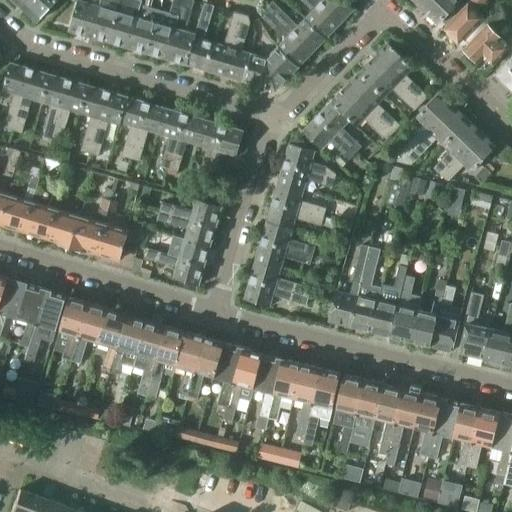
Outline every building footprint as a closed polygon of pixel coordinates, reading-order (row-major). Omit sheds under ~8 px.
[(28,0),(26,3),(42,17),(58,0),(28,0)] [(91,36),(102,0),(90,0),(90,2),(83,0),(78,0),(70,30),(91,36)] [(111,0),(102,0),(91,36),(110,41),(119,10),(109,7),(111,0)] [(129,47),(143,0),(132,0),(132,1),(129,0),(121,0),(119,10),(110,41),(129,47)] [(152,0),(143,0),(129,47),(148,53),(157,21),(148,18),(152,0)] [(157,21),(148,53),(168,58),(185,0),(173,0),(167,24),(157,21)] [(195,0),(194,0),(185,0),(168,58),(187,64),(196,32),(186,30),(195,0)] [(302,0),(313,11),(306,19),(326,38),(339,24),(314,0),(302,0)] [(314,0),(339,24),(355,8),(346,0),(314,0)] [(413,0),(422,8),(430,0),(413,0)] [(430,0),(422,8),(438,23),(460,0),(430,0)] [(485,0),(472,0),(444,29),(459,43),(483,18),(476,10),(485,0)] [(273,1),(266,8),(312,53),(326,38),(306,19),(299,26),(273,1)] [(196,32),(187,64),(206,69),(214,43),(204,40),(214,6),(205,3),(196,32)] [(298,67),(312,53),(266,8),(262,13),(263,18),(286,40),(278,48),(298,67)] [(224,46),(214,43),(206,69),(226,75),(244,14),(235,12),(224,46)] [(511,37),(508,42),(504,38),(496,30),(506,18),(500,12),(463,48),(478,63),(484,58),(492,67),(511,46),(511,37)] [(244,14),(226,75),(244,80),(252,54),(242,51),(250,23),(248,15),(244,14)] [(389,42),(374,57),(422,103),(428,96),(406,74),(414,66),(389,42)] [(268,58),(252,54),(244,80),(276,90),(298,67),(278,48),(268,58)] [(360,72),(385,96),(393,89),(415,111),(422,103),(374,57),(360,72)] [(511,57),(491,79),(497,84),(500,81),(511,92),(511,57)] [(14,130),(31,69),(11,63),(3,91),(14,94),(4,128),(14,130)] [(31,69),(14,130),(23,133),(32,100),(43,103),(51,74),(31,69)] [(360,72),(346,87),(393,133),(401,125),(379,104),(385,96),(360,72)] [(52,141),(70,80),(51,74),(43,103),(53,105),(43,139),(52,141)] [(70,80),(52,141),(61,144),(70,110),(81,114),(90,85),(70,80)] [(91,153),(109,91),(90,85),(81,114),(91,116),(82,150),(91,153)] [(387,139),(393,133),(346,87),(333,101),(351,119),(349,120),(356,127),(365,118),(387,139)] [(109,91),(91,153),(99,155),(109,121),(121,125),(122,123),(130,97),(109,91)] [(398,162),(400,162),(455,106),(441,92),(415,118),(422,125),(392,156),(398,162)] [(132,158),(148,102),(130,97),(122,123),(131,126),(122,155),(132,158)] [(333,101),(318,117),(355,153),(362,146),(343,127),(349,120),(351,119),(333,101)] [(148,102),(132,158),(140,161),(148,131),(160,134),(167,107),(148,102)] [(469,119),(455,106),(400,162),(411,165),(412,165),(437,140),(443,146),(469,119)] [(170,169),(187,113),(167,107),(160,134),(170,137),(161,167),(169,169),(170,169)] [(187,113),(170,169),(178,171),(187,142),(198,145),(206,118),(187,113)] [(355,153),(318,117),(303,132),(322,150),(330,141),(349,159),(355,153)] [(208,180),(225,124),(206,118),(198,145),(208,148),(199,178),(208,180)] [(438,172),(441,175),(482,132),(469,119),(443,146),(450,152),(434,168),(438,172)] [(225,124),(208,180),(216,183),(225,153),(237,157),(245,130),(225,124)] [(482,132),(441,175),(447,180),(450,181),(464,166),(471,172),(497,146),(482,132)] [(284,163),(336,177),(337,174),(326,166),(312,162),(316,150),(290,142),(284,163)] [(130,163),(120,160),(118,169),(127,172),(130,163)] [(279,182),(304,189),(307,179),(333,187),(336,177),(284,163),(279,182)] [(384,163),(383,167),(381,171),(391,174),(393,166),(384,163)] [(489,163),(476,176),(483,182),(495,169),(489,163)] [(404,168),(395,165),(394,165),(391,179),(395,180),(395,183),(393,182),(386,202),(395,206),(394,210),(402,212),(412,181),(401,178),(404,168)] [(29,188),(38,190),(41,178),(32,176),(29,188)] [(414,177),(410,191),(423,195),(428,180),(414,177)] [(439,201),(443,184),(431,181),(427,197),(439,201)] [(52,194),(61,197),(65,185),(56,182),(52,194)] [(273,201),(324,216),(327,208),(301,200),(304,189),(279,182),(273,201)] [(72,187),(65,185),(61,197),(68,199),(72,187)] [(151,188),(144,186),(141,196),(149,197),(151,188)] [(224,202),(226,192),(206,186),(202,197),(224,202)] [(452,186),(448,200),(462,204),(466,190),(452,186)] [(81,216),(72,244),(74,245),(76,248),(82,250),(85,248),(96,252),(105,223),(108,211),(109,211),(112,200),(114,194),(115,191),(106,188),(103,198),(100,208),(99,208),(98,212),(96,220),(81,216)] [(471,204),(490,210),(494,196),(475,190),(471,204)] [(0,222),(0,223),(9,194),(0,191),(0,222)] [(9,194),(0,223),(3,224),(4,226),(10,228),(13,227),(24,230),(33,201),(9,194)] [(159,211),(216,227),(222,206),(197,198),(194,210),(162,201),(159,211)] [(112,200),(109,211),(116,213),(119,202),(112,200)] [(33,201),(24,230),(48,237),(57,208),(33,201)] [(268,221),(293,228),(296,217),(321,225),(324,216),(273,201),(268,221)] [(57,208),(48,237),(59,240),(61,243),(66,245),(69,244),(72,244),(81,216),(57,208)] [(188,228),(185,239),(211,247),(216,227),(159,211),(157,219),(188,228)] [(262,240),(313,255),(316,247),(290,239),(293,228),(268,221),(262,240)] [(105,223),(96,252),(120,259),(129,230),(105,223)] [(137,243),(140,232),(132,229),(128,241),(137,243)] [(205,266),(211,247),(185,239),(154,229),(148,249),(205,266)] [(257,259),(282,267),(285,256),(310,264),(313,255),(262,240),(257,259)] [(511,242),(502,240),(495,269),(504,271),(511,242)] [(329,321),(350,326),(371,246),(362,244),(350,292),(337,289),(329,321)] [(370,331),(378,299),(380,291),(381,291),(382,287),(372,285),(381,249),(371,246),(350,326),(370,331)] [(205,266),(148,249),(146,257),(177,267),(174,279),(199,286),(205,266)] [(378,299),(370,331),(390,336),(406,275),(410,256),(402,254),(393,294),(381,291),(380,291),(378,299)] [(251,279),(302,293),(304,285),(279,277),(282,267),(257,259),(251,279)] [(0,308),(9,278),(0,274),(0,308)] [(415,277),(406,275),(390,336),(410,341),(419,310),(422,296),(412,294),(415,277)] [(9,278),(0,308),(0,338),(8,315),(18,318),(29,284),(9,278)] [(432,347),(446,286),(447,285),(448,280),(440,278),(431,313),(419,310),(410,341),(432,347)] [(302,293),(251,279),(245,299),(270,307),(274,295),(299,302),(302,293)] [(29,284),(18,318),(28,321),(21,345),(29,347),(30,347),(47,289),(29,284)] [(456,287),(447,285),(446,286),(432,347),(453,352),(461,320),(460,320),(463,308),(452,305),(456,287)] [(29,347),(25,359),(34,362),(42,339),(53,342),(67,295),(47,289),(30,347),(29,347)] [(477,325),(484,295),(472,291),(464,323),(467,324),(460,353),(484,358),(491,329),(477,325)] [(72,360),(90,301),(71,296),(54,349),(64,353),(63,357),(72,360)] [(90,301),(72,360),(82,363),(88,339),(100,343),(110,307),(90,301)] [(511,346),(511,302),(511,303),(504,332),(491,329),(484,358),(508,364),(511,346)] [(320,305),(317,316),(327,319),(330,307),(320,305)] [(111,372),(129,312),(110,307),(100,343),(97,353),(106,356),(102,369),(111,372)] [(134,367),(138,354),(137,354),(148,317),(129,312),(111,372),(120,375),(123,364),(134,367)] [(168,323),(148,317),(137,354),(138,354),(148,357),(138,393),(147,396),(168,323)] [(176,365),(186,328),(168,323),(147,396),(156,398),(163,372),(173,375),(176,365)] [(186,328),(176,365),(186,368),(179,394),(189,397),(207,334),(186,328)] [(207,334),(189,397),(198,400),(205,374),(215,377),(216,376),(226,340),(207,334)] [(218,405),(227,407),(245,345),(226,340),(216,376),(215,377),(225,380),(218,405)] [(251,399),(254,386),(264,350),(245,345),(227,407),(223,418),(233,421),(239,396),(251,399)] [(284,356),(264,350),(254,386),(265,389),(260,415),(257,428),(265,430),(284,356)] [(284,356),(265,430),(275,432),(277,420),(280,407),(292,410),(295,398),(304,362),(284,356)] [(323,367),(304,362),(295,398),(304,400),(297,435),(306,437),(323,367)] [(342,372),(323,367),(306,437),(314,439),(319,417),(330,420),(333,408),(342,372)] [(345,374),(335,417),(347,419),(339,451),(347,453),(350,442),(351,440),(351,438),(366,379),(345,374)] [(18,389),(15,400),(35,405),(40,383),(20,378),(18,389)] [(370,446),(377,419),(385,383),(366,379),(351,438),(351,440),(350,442),(370,446)] [(404,388),(385,383),(377,419),(387,421),(379,453),(388,456),(404,388)] [(15,400),(18,389),(5,385),(2,397),(15,400)] [(404,388),(388,456),(386,463),(395,465),(404,425),(415,428),(423,393),(404,388)] [(61,400),(62,396),(42,391),(38,405),(58,410),(61,400)] [(419,454),(429,457),(443,398),(423,393),(415,428),(426,431),(419,454)] [(462,402),(443,398),(429,457),(438,458),(444,435),(454,437),(462,402)] [(58,410),(79,415),(82,405),(61,400),(58,410)] [(458,464),(468,466),(483,407),(462,402),(454,437),(464,440),(458,464)] [(82,405),(79,415),(99,419),(101,409),(82,405)] [(130,427),(130,425),(135,410),(122,406),(117,423),(130,427)] [(482,444),(493,447),(502,412),(483,407),(468,466),(478,468),(482,444)] [(101,408),(101,409),(99,419),(112,422),(114,411),(101,408)] [(503,450),(497,473),(506,476),(511,452),(511,414),(502,412),(493,447),(503,450)] [(181,422),(170,418),(165,434),(177,437),(180,425),(181,422)] [(147,419),(144,429),(158,432),(161,422),(147,419)] [(177,437),(196,442),(200,430),(180,425),(177,437)] [(221,427),(218,436),(220,436),(224,437),(227,428),(221,427)] [(218,436),(200,430),(196,442),(216,448),(216,447),(220,436),(218,436)] [(220,436),(216,447),(238,452),(241,441),(224,437),(220,436)] [(262,443),(258,457),(280,462),(283,448),(262,443)] [(302,453),(283,448),(280,462),(299,467),(302,453)] [(361,482),(365,469),(357,467),(353,480),(361,482)] [(497,473),(495,482),(504,484),(506,476),(497,473)] [(384,489),(399,493),(402,482),(401,482),(386,478),(384,489)] [(402,482),(399,493),(407,495),(407,494),(411,495),(414,481),(403,478),(402,482)] [(438,501),(443,481),(428,478),(424,498),(438,501)] [(458,485),(443,481),(438,501),(453,505),(458,485)] [(34,511),(41,497),(19,489),(10,511),(34,511)] [(349,511),(352,502),(353,499),(342,495),(337,507),(349,511)] [(462,509),(476,511),(477,511),(480,501),(481,499),(465,495),(462,509)] [(41,497),(34,511),(57,511),(61,504),(41,497)] [(492,511),(494,505),(480,501),(477,511),(492,511)]
